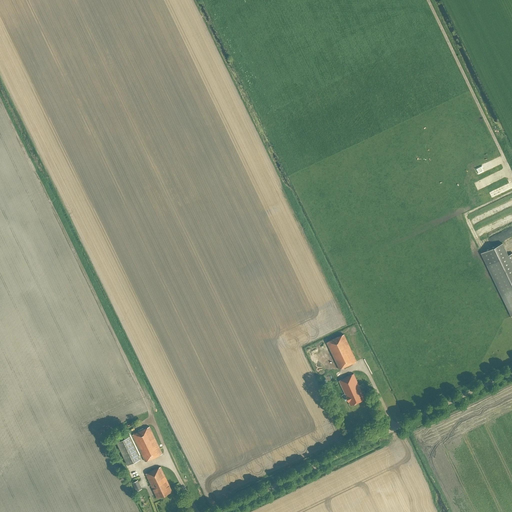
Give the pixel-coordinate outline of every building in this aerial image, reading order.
[(481,253),(487,265),(508,255),(502,242),(481,253)] [(511,253),(508,255),(487,265),(511,316),(511,253)] [(327,342),(339,369),(356,361),(344,334),(327,342)] [(339,380),(346,396),(348,401),(350,405),(365,398),(354,374),(339,380)] [(149,426),(132,434),(145,462),(162,454),(149,426)] [(140,459),(129,436),(117,442),(128,465),(140,459)] [(160,467),(146,474),(157,498),(172,491),(160,467)] [(138,479),(133,481),(137,490),(143,488),(138,479)]
